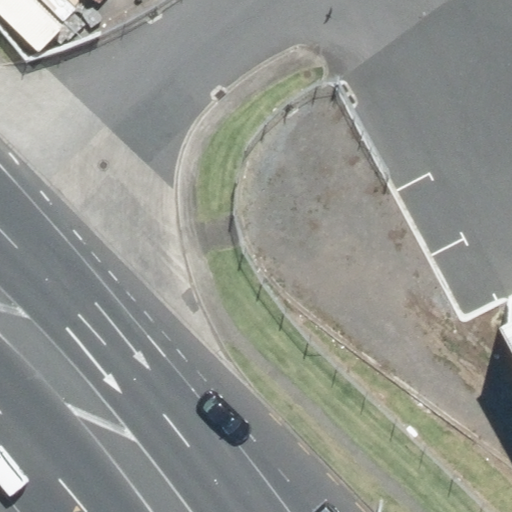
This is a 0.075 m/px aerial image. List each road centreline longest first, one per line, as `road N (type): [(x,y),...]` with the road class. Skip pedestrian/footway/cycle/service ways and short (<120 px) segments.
road 1 (primary): [(0,318),(292,511)]
road 2 (primary): [(0,336),(106,448),(154,511)]
